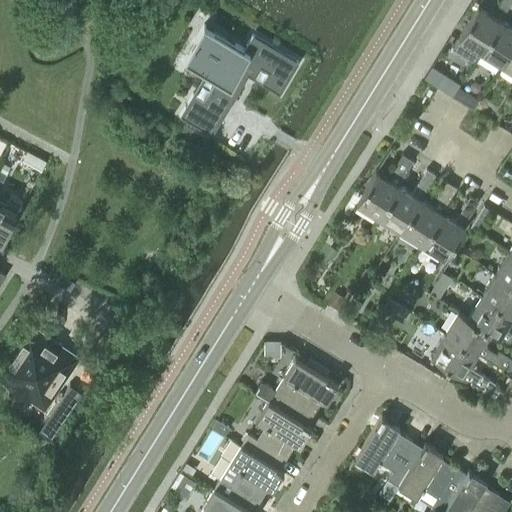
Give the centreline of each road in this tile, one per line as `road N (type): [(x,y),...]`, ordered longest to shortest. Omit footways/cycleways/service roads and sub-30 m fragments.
road 1 (tertiary): [(250,292),(428,0)]
road 2 (tertiary): [(112,511),(250,292)]
road 3 (residential): [(297,511),(380,369)]
road 4 (residential): [(380,369),(250,292)]
road 5 (residential): [(509,430),(472,424),(380,369)]
